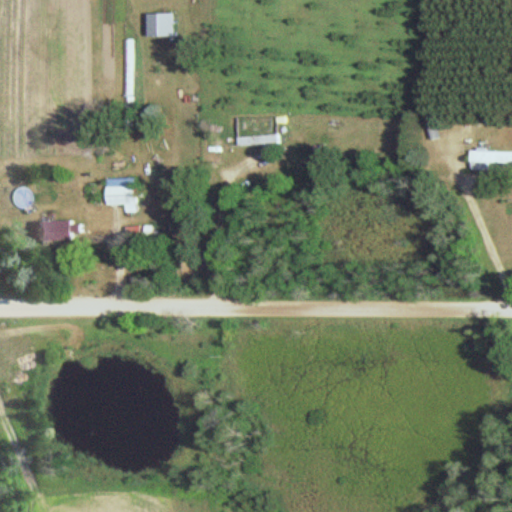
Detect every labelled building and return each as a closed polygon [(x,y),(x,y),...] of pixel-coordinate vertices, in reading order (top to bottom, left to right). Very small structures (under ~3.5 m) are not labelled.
[(151,13),(151,37),(178,37),(178,13),(151,13)] [(279,126),(271,127),(271,136),(240,137),(240,147),(280,146),(279,126)] [(472,171),(490,171),(490,163),(511,163),(511,151),(472,152),(472,171)] [(138,212),(138,179),(109,179),(109,205),(128,204),(128,212),(138,212)] [(34,221),(34,241),(77,241),(77,233),(86,233),(86,221),(34,221)]
